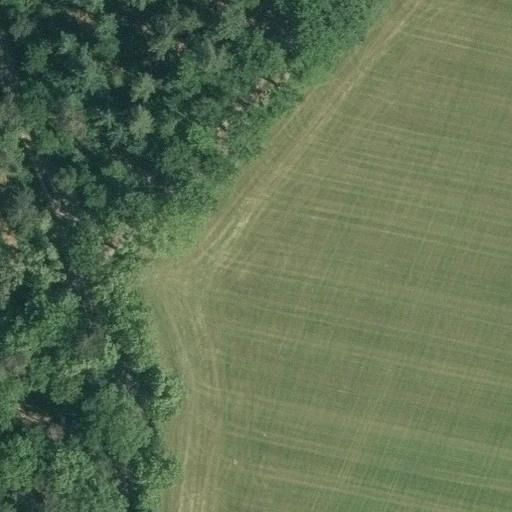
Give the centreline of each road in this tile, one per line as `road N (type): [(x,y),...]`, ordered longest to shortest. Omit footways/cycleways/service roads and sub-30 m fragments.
road 1 (track): [(86,278),(324,0)]
road 2 (track): [(111,511),(119,392),(86,278)]
road 3 (track): [(0,57),(86,278)]
